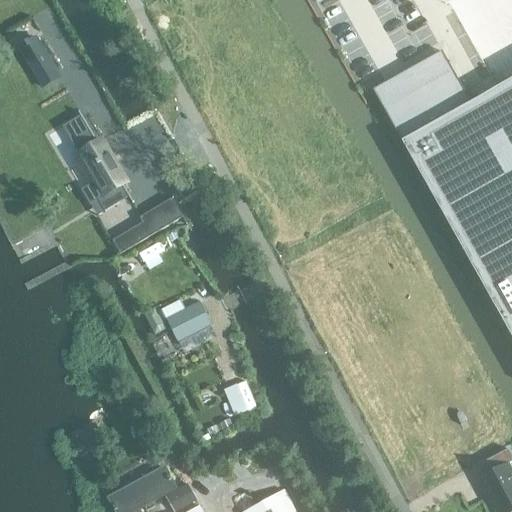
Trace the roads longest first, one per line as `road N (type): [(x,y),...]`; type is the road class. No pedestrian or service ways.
road 1 (unclassified): [(402,511),(125,0)]
road 2 (unknown): [(311,511),(276,473),(210,511)]
